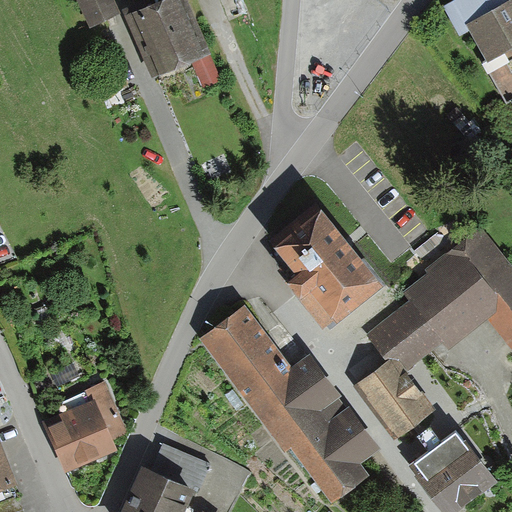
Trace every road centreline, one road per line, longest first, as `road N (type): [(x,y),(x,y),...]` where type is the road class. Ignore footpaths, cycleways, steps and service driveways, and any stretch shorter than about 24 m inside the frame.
road 1 (residential): [(105,511),(196,316),(298,154)]
road 2 (residential): [(298,154),(412,0)]
road 3 (residential): [(0,349),(73,511)]
road 4 (residential): [(298,154),(284,122),(293,0)]
